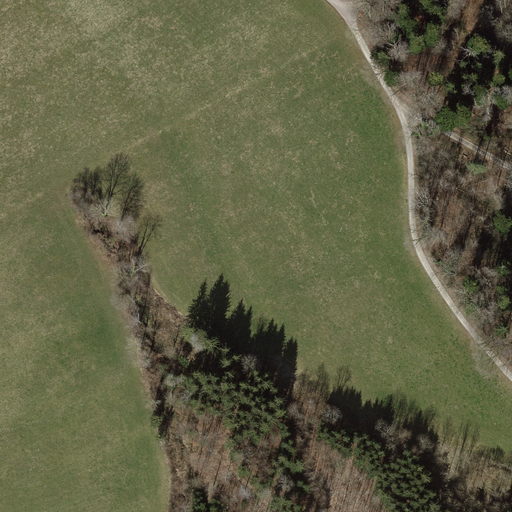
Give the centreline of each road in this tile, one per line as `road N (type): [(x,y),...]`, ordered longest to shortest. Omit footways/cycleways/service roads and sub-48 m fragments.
road 1 (track): [(397,106),(422,255),(511,377)]
road 2 (track): [(511,168),(397,106)]
